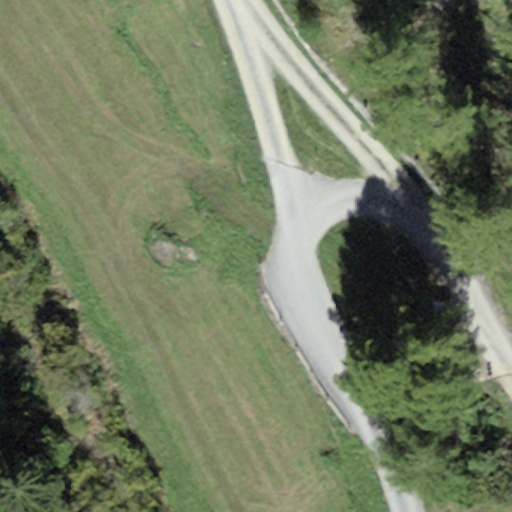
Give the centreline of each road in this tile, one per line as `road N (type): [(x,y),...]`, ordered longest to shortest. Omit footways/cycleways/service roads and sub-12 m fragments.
road 1 (unclassified): [(511,366),(458,267),(404,205),(377,193),(318,202),(296,262),(308,307),(408,511)]
road 2 (track): [(254,0),(404,205)]
road 3 (track): [(303,230),(226,0)]
